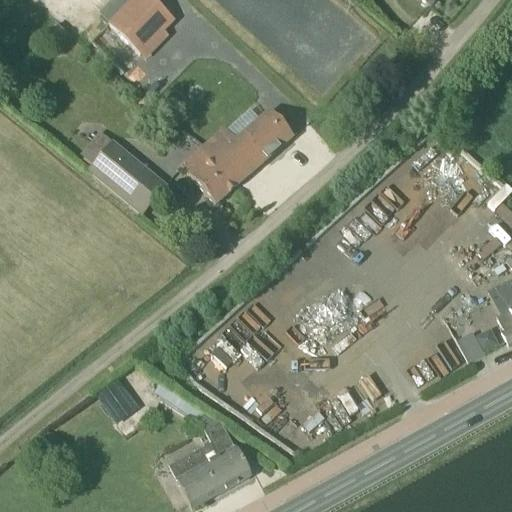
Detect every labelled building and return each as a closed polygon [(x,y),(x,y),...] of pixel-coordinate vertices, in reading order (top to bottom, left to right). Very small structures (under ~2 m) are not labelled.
[(174,23),(149,0),(131,0),(106,26),(144,63),(167,38),(163,34),(174,23)] [(417,0),(428,8),(434,0),(417,0)] [(143,100),(135,107),(147,122),(155,115),(143,100)] [(203,148),(237,188),(292,140),(268,113),(234,143),(223,130),(203,148)] [(164,190),(98,135),(79,157),(92,168),(88,173),(141,218),(164,190)] [(237,188),(203,148),(180,168),(214,208),(237,188)] [(493,322),(507,348),(508,350),(511,347),(511,282),(486,295),(498,319),(493,322)] [(115,382),(96,397),(99,401),(103,408),(116,424),(132,412),(127,406),(130,403),(115,382)] [(194,422),(200,412),(158,385),(152,395),(194,422)] [(209,414),(198,421),(204,433),(216,426),(209,414)] [(209,447),(198,453),(174,467),(181,481),(175,484),(190,511),(191,511),(249,480),(218,425),(216,426),(204,433),(202,434),(209,447)]
